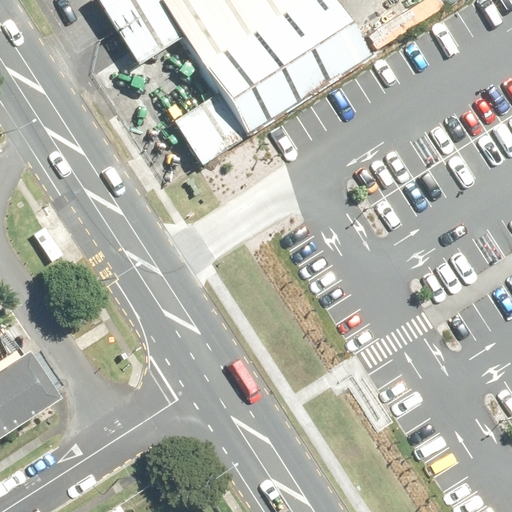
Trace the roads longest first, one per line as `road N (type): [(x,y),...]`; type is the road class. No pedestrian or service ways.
road 1 (primary): [(215,375),(0,41)]
road 2 (residential): [(2,511),(215,375)]
road 3 (primary): [(303,511),(215,375)]
